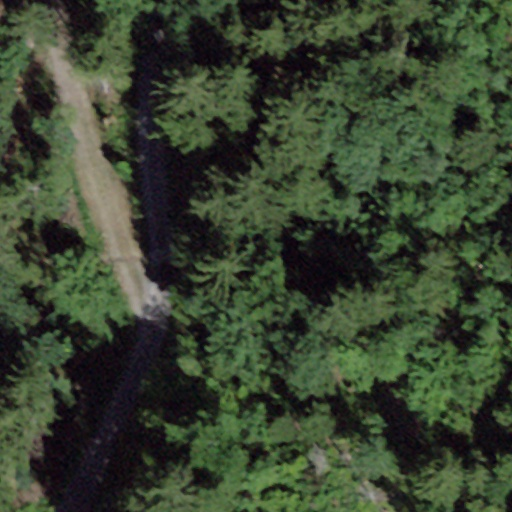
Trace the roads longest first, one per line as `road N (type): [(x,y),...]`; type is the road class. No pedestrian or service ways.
road 1 (track): [(160,0),(151,55),(149,315),(71,511)]
road 2 (track): [(61,0),(101,181),(149,315)]
